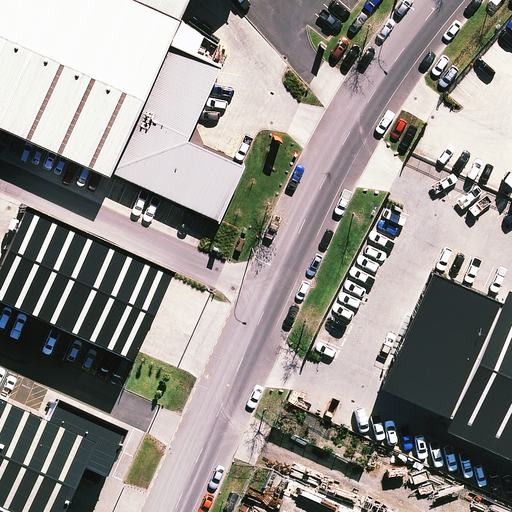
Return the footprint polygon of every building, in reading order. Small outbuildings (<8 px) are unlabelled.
[(186,1),(184,0),(0,0),(0,122),(108,171),(186,1)] [(172,31),(108,171),(222,223),(252,157),(185,127),(219,52),(172,31)] [(163,266),(16,199),(0,234),(0,297),(123,354),(163,266)] [(496,297),(434,268),(383,377),(444,405),(443,416),(511,447),(511,279),(506,276),(496,297)] [(53,511),(87,438),(0,398),(0,511),(53,511)]
